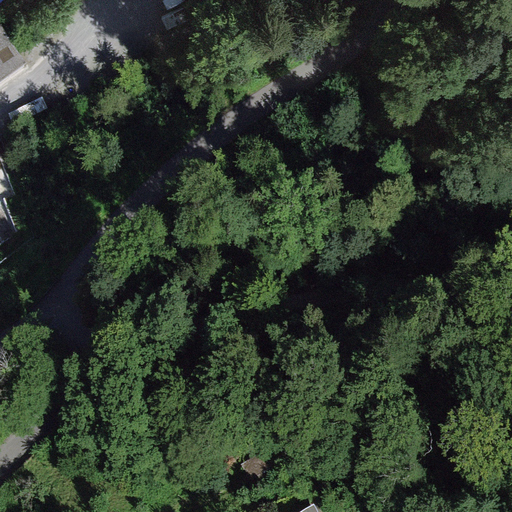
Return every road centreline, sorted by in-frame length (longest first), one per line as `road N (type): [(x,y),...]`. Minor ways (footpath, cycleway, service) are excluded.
road 1 (residential): [(375,0),(359,28),(209,134),(140,197),(83,258),(62,316)]
road 2 (track): [(92,347),(288,305),(511,275)]
road 3 (residential): [(62,316),(86,327),(88,372),(0,462)]
